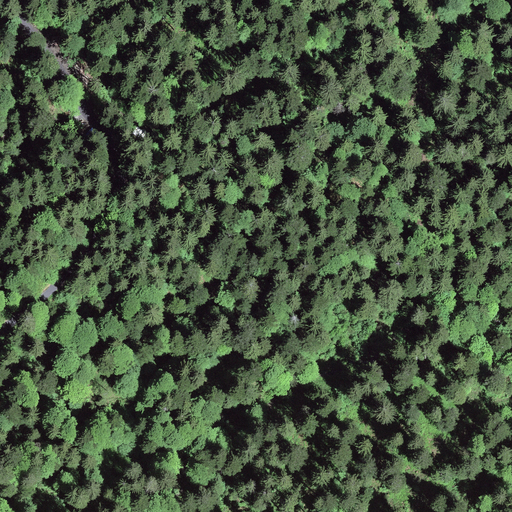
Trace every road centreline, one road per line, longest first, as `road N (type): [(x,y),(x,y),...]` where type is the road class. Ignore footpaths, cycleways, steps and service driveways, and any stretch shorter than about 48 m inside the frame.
road 1 (track): [(0,331),(41,303),(87,249),(120,171),(110,141),(8,0)]
road 2 (track): [(73,87),(182,133),(196,147),(155,342)]
